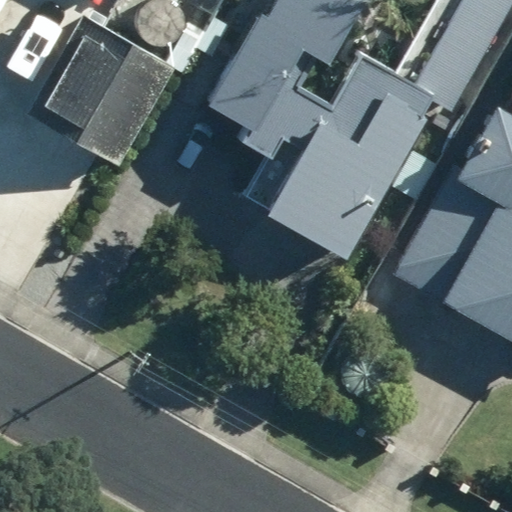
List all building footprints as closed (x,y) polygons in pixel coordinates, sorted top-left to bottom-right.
[(196,0),(215,11),(220,0),(196,0)] [(359,0),(268,0),(216,94),(253,115),(246,127),(274,142),(249,186),(352,243),(430,103),(449,114),(511,0),(457,0),(419,69),(364,38),(335,90),(303,73),(321,41),(333,47),(359,0)] [(121,155),(177,59),(138,27),(85,8),(31,104),(79,125),(121,155)] [(511,77),(406,270),(511,328),(511,77)] [(336,262),(281,234),(243,310),(298,338),(336,262)]
